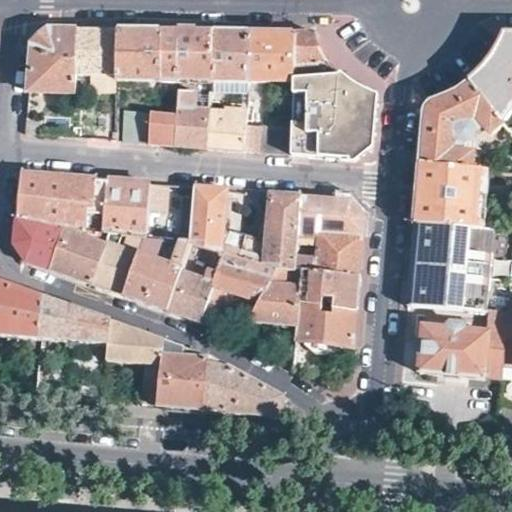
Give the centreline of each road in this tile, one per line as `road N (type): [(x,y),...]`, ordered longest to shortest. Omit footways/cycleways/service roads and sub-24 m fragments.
road 1 (residential): [(0,267),(215,341),(371,427)]
road 2 (residential): [(392,187),(1,151)]
road 3 (residential): [(413,3),(43,0)]
road 4 (tertiary): [(365,485),(0,452)]
road 5 (residential): [(371,427),(392,187)]
road 6 (residential): [(392,187),(413,3)]
road 7 (residential): [(10,0),(1,151)]
road 8 (tertiary): [(511,500),(365,485)]
